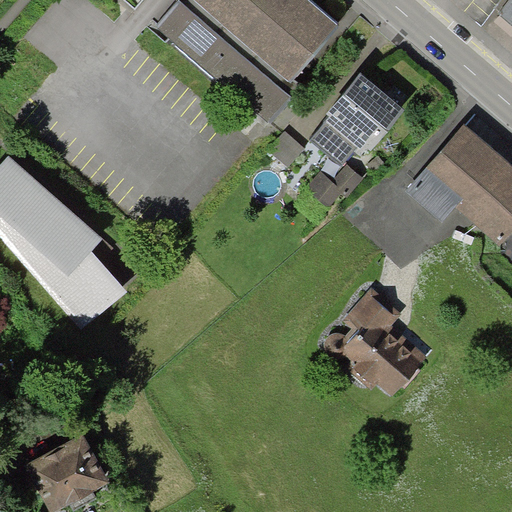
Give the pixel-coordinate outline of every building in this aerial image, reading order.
[(285,78),(195,0),(178,0),(156,26),(269,124),(293,98),(279,85),(285,78)] [(339,26),(308,0),(195,0),(285,78),(291,82),(339,26)] [(511,0),(509,0),(498,13),(511,25),(511,0)] [(405,110),(360,73),(327,113),(329,115),(323,123),(311,139),(343,165),(354,151),(361,156),(368,148),(371,151),(405,110)] [(511,231),(511,165),(464,124),(406,191),(443,222),(456,208),(499,246),(511,231)] [(304,147),(284,131),(268,150),(287,167),(304,147)] [(102,236),(9,154),(0,163),(0,239),(81,328),(128,289),(91,249),(102,236)] [(363,178),(347,164),(332,181),(321,171),(305,189),(328,208),(341,193),(346,198),(363,178)] [(401,314),(371,287),(347,315),(361,328),(350,340),(349,339),(348,337),(346,336),(344,334),(342,333),(339,333),(336,333),(333,333),(330,334),(328,336),(325,339),(324,341),(324,344),(324,347),(324,351),(326,353),(328,356),(331,358),(335,359),(339,359),(342,359),(344,357),(346,356),(351,361),(346,367),(372,390),(377,384),(391,396),(427,356),(392,325),(401,314)] [(83,433),(25,465),(50,511),(54,511),(69,504),(92,491),(109,482),(83,433)] [(96,498),(92,491),(69,504),(74,511),(96,498)]
